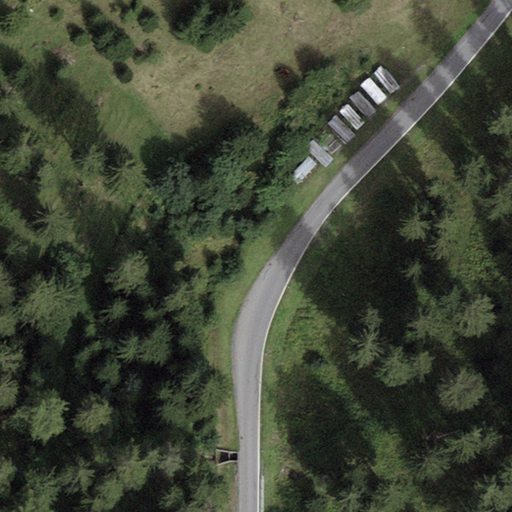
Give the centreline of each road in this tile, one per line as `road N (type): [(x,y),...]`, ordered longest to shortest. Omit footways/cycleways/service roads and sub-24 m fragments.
road 1 (track): [(62,511),(51,442),(57,391),(125,208),(162,156),(210,117),(404,0)]
road 2 (tertiary): [(246,511),(255,325),(283,265),(309,224),(505,0)]
